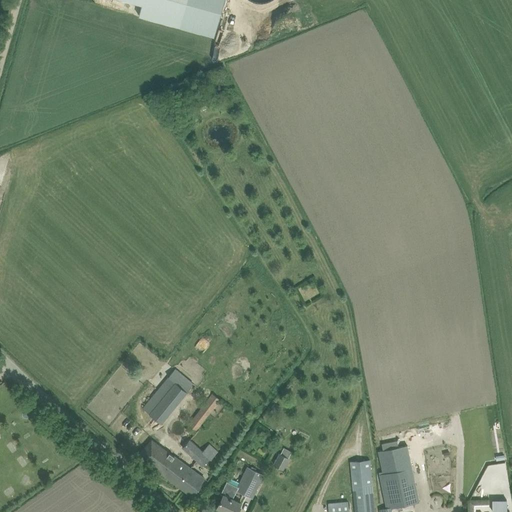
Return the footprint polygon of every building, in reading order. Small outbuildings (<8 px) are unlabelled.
[(128,0),(142,4),(138,15),(214,36),(224,0),(128,0)] [(175,369),(143,408),(161,423),(193,384),(175,369)] [(213,393),(190,424),(197,429),(220,399),(213,393)] [(145,448),(139,456),(192,496),(198,488),(201,485),(201,484),(204,480),(206,478),(175,455),(174,456),(169,453),(170,452),(152,438),(145,448)] [(384,449),(378,451),(383,473),(379,474),(386,507),(379,509),(380,511),(392,511),(391,507),(403,505),(404,509),(414,507),(413,503),(419,501),(408,444),(399,446),(397,440),(382,443),(384,449)] [(284,447),(280,453),(274,465),(282,469),(292,451),(284,447)] [(203,453),(197,461),(203,466),(210,458),(203,453)] [(350,461),(354,511),(375,511),(370,459),(350,461)] [(223,495),(222,498),(217,507),(224,510),(224,511),(225,511),(236,511),(241,503),(233,499),(237,490),(252,498),(264,474),(248,466),(238,487),(227,481),(221,494),(223,495)] [(12,486),(4,491),(8,499),(16,494),(12,486)] [(349,511),(348,500),(328,502),(329,511),(349,511)] [(489,500),(470,501),(470,511),(474,511),(474,505),(489,505),(489,500)] [(507,500),(493,500),(493,511),(495,511),(507,511),(507,500)]
